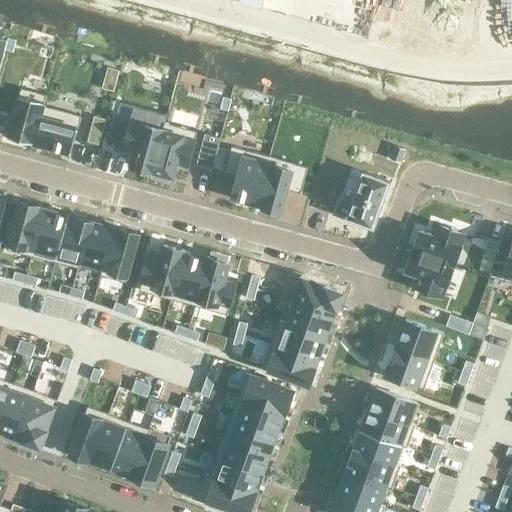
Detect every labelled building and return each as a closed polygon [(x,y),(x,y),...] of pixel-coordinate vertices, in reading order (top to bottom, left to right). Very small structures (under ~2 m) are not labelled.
[(9,36),(5,49),(13,51),(17,38),(9,36)] [(124,59),(121,70),(128,72),(132,61),(124,59)] [(108,66),(102,88),(114,91),(120,69),(108,66)] [(21,88),(8,136),(32,142),(42,105),(43,105),(46,95),(21,88)] [(224,96),(220,108),(228,110),(231,98),(224,96)] [(42,105),(32,142),(71,152),(81,116),(43,105),(42,105)] [(132,121),(124,148),(135,151),(131,165),(152,171),(163,130),(162,129),(132,121)] [(163,130),(152,171),(173,176),(176,163),(187,166),(197,131),(164,122),(162,129),(163,130)] [(205,133),(197,164),(212,168),(221,138),(205,133)] [(396,145),(391,158),(401,162),(405,148),(396,145)] [(232,146),(225,171),(239,175),(233,197),(257,203),(270,156),(232,146)] [(270,156),(257,203),(257,204),(281,211),(287,188),(301,192),(308,167),(270,156)] [(339,198),(334,213),(373,227),(390,181),(363,172),(352,203),(339,198)] [(21,201),(7,249),(32,255),(45,208),(21,201)] [(45,208),(32,255),(55,262),(68,214),(45,208)] [(68,214),(55,262),(79,268),(81,261),(80,261),(91,221),(68,214)] [(91,221),(80,261),(81,261),(102,267),(103,267),(114,227),(91,221)] [(420,230),(413,250),(453,265),(464,234),(437,224),(434,235),(420,230)] [(102,267),(100,274),(125,281),(138,234),(114,227),(103,267),(102,267)] [(487,239),(485,247),(497,250),(499,243),(487,239)] [(149,255),(140,290),(171,298),(184,250),(164,245),(160,258),(149,255)] [(497,250),(490,276),(511,281),(511,249),(511,254),(497,250)] [(184,250),(171,298),(195,305),(209,257),(184,250)] [(413,250),(406,270),(419,275),(415,286),(442,296),(453,265),(413,250)] [(209,257),(195,305),(227,314),(236,279),(225,276),(229,263),(209,257)] [(15,271),(13,279),(25,282),(27,274),(15,271)] [(27,274),(25,282),(36,285),(38,278),(27,274)] [(253,274),(250,286),(258,288),(261,276),(253,274)] [(300,277),(291,301),(294,302),(294,301),(334,316),(342,292),(300,277)] [(62,284),(60,292),(71,295),(73,287),(62,284)] [(250,286),(246,297),(255,299),(258,288),(250,286)] [(73,287),(71,295),(82,298),(85,290),(73,287)] [(286,323),(286,324),(326,338),(334,316),(294,301),(294,302),(286,323)] [(116,302),(113,310),(124,313),(127,306),(116,302)] [(127,306),(124,313),(136,318),(138,310),(127,306)] [(451,314),(447,325),(469,334),(473,322),(451,314)] [(406,318),(396,347),(434,361),(444,332),(406,318)] [(280,320),(271,344),(317,361),(326,338),(286,324),(286,323),(280,320)] [(240,321),(237,332),(244,334),(248,323),(240,321)] [(178,324),(175,332),(186,336),(189,328),(178,324)] [(189,328),(186,336),(197,340),(200,332),(189,328)] [(237,332),(234,343),(241,346),(244,334),(237,332)] [(21,339),(17,351),(24,354),(28,342),(21,339)] [(28,342),(24,354),(31,356),(35,345),(28,342)] [(271,344),(262,367),(309,384),(317,361),(271,344)] [(396,347),(385,375),(424,389),(434,361),(396,347)] [(65,356),(60,368),(68,371),(72,359),(65,356)] [(466,360),(462,371),(470,374),(474,363),(466,360)] [(212,362),(208,373),(216,376),(220,365),(212,362)] [(256,367),(249,388),(288,403),(296,381),(256,367)] [(95,368),(90,379),(98,382),(102,370),(95,368)] [(462,371),(458,382),(466,385),(470,374),(462,371)] [(208,373),(204,384),(212,387),(216,376),(208,373)] [(0,378),(0,419),(13,383),(0,378)] [(136,379),(132,391),(139,393),(144,382),(136,379)] [(144,382),(139,393),(147,396),(151,385),(144,382)] [(13,383),(0,419),(0,429),(17,436),(34,390),(13,383)] [(249,389),(242,408),(281,423),(288,403),(249,388),(248,389),(249,389)] [(377,388),(369,409),(411,425),(412,424),(419,403),(377,388)] [(34,390),(17,436),(41,445),(57,399),(34,390)] [(184,397),(180,408),(188,411),(192,400),(184,397)] [(197,403),(193,414),(201,417),(205,405),(197,403)] [(88,406),(70,453),(92,461),(109,414),(88,406)] [(242,408),(234,429),(273,443),(281,423),(242,408)] [(369,409),(361,429),(404,445),(403,446),(407,447),(415,425),(412,424),(411,425),(369,409)] [(109,414),(92,461),(112,468),(129,422),(109,414)] [(193,414),(189,425),(197,428),(201,417),(193,414)] [(129,422),(112,468),(132,475),(149,429),(129,422)] [(443,423),(439,435),(447,437),(451,426),(443,423)] [(149,429),(132,475),(154,483),(171,436),(150,428),(149,429)] [(234,429),(227,449),(266,463),(273,443),(234,429)] [(361,429),(354,450),(396,465),(397,464),(403,446),(404,445),(361,429)] [(177,441),(173,452),(180,455),(184,444),(177,441)] [(436,444),(432,455),(439,458),(443,447),(436,444)] [(219,468),(219,469),(259,484),(259,483),(266,463),(227,449),(220,468),(219,468)] [(354,450),(347,470),(388,485),(387,486),(392,488),(400,465),(397,464),(396,465),(354,450)] [(173,452),(169,463),(176,466),(180,455),(173,452)] [(432,455),(428,466),(435,469),(439,458),(432,455)] [(219,469),(211,490),(251,505),(259,484),(219,469)] [(347,470),(339,490),(380,505),(381,504),(387,486),(388,485),(347,470)] [(0,511),(10,511),(12,509),(0,504),(0,499),(6,483),(0,480),(0,511)] [(421,484),(417,496),(424,498),(428,487),(421,484)] [(504,484),(500,495),(507,498),(511,487),(504,484)] [(339,490),(331,511),(332,511),(382,511),(385,506),(381,504),(380,505),(339,490)] [(500,495),(496,506),(503,509),(507,498),(500,495)] [(56,511),(51,510),(50,511),(85,511),(87,508),(67,501),(62,511),(56,511)]
